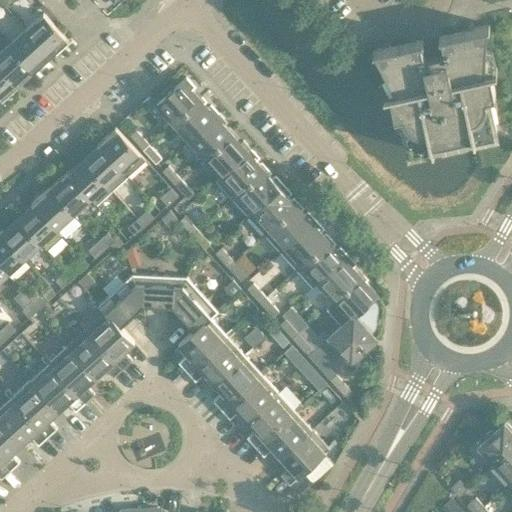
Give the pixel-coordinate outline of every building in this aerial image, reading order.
[(50,56),(68,40),(43,12),(25,28),(50,56)] [(421,50),(419,39),(372,49),(373,51),(375,51),(395,89),(383,91),(383,93),(390,92),(395,114),(401,112),(410,150),(431,145),(432,149),(434,149),(432,141),(472,132),(473,140),(475,140),(474,136),(496,131),(488,94),(495,92),(490,70),(496,69),(496,67),(484,69),(487,26),(489,26),(489,24),(442,34),(444,45),(421,50)] [(25,28),(8,44),(31,69),(30,70),(32,72),(50,56),(25,28)] [(0,66),(15,83),(30,70),(31,69),(8,44),(0,51),(0,66)] [(0,96),(15,83),(0,66),(0,96)] [(173,121),(199,98),(182,79),(174,87),(171,84),(163,92),(165,95),(157,103),(173,121)] [(208,108),(199,98),(173,121),(189,139),(218,113),(211,105),(208,108)] [(189,139),(206,157),(231,134),(222,124),(226,121),(218,113),(189,139)] [(115,126),(98,142),(128,175),(145,159),(115,126)] [(143,148),(149,143),(136,129),(130,135),(143,148)] [(240,143),(231,134),(206,157),(222,175),(250,148),(243,140),(240,143)] [(99,145),(84,159),(112,190),(128,175),(98,142),(97,143),(99,145)] [(161,157),(149,143),(143,148),(156,162),(161,157)] [(258,157),(250,148),(222,175),(216,180),(232,198),(263,169),(255,159),(258,157)] [(112,190),(84,159),(69,173),(68,174),(90,198),(96,204),(112,190)] [(175,184),(181,179),(169,165),(163,171),(175,184)] [(272,179),(263,169),(232,198),(248,215),(254,210),(283,184),(275,176),(272,179)] [(67,170),(49,187),(73,214),(90,198),(68,174),(69,173),(67,170)] [(193,192),(181,179),(175,184),(188,198),(193,192)] [(254,210),(270,228),(296,205),(287,195),(290,192),(283,184),(254,210)] [(31,203),(33,205),(34,204),(57,229),(73,214),(49,187),(31,203)] [(171,187),(160,197),(167,205),(178,195),(171,187)] [(57,229),(34,204),(33,205),(18,219),(41,244),(41,243),(46,249),(62,235),(57,229)] [(304,214),(296,205),(270,228),(286,246),(315,219),(307,211),(304,214)] [(147,209),(137,218),(144,226),(154,217),(147,209)] [(169,210),(161,218),(169,227),(177,219),(169,210)] [(179,220),(192,234),(197,229),(185,215),(179,220)] [(134,234),(144,226),(137,218),(127,227),(134,234)] [(24,258),(41,244),(18,219),(3,232),(2,233),(24,258)] [(280,251),(296,269),(328,240),(319,231),(322,228),(315,219),(286,246),(280,251)] [(210,243),(197,229),(192,234),(204,248),(210,243)] [(0,230),(0,265),(7,274),(24,258),(2,233),(3,232),(1,230),(0,230)] [(107,232),(98,241),(105,248),(114,239),(107,232)] [(337,250),(328,240),(296,269),(312,287),(318,281),(347,255),(340,247),(337,250)] [(95,257),(105,248),(98,241),(88,249),(95,257)] [(215,252),(228,266),(234,261),(221,247),(215,252)] [(335,299),(360,276),(352,266),(355,263),(347,255),(318,281),(335,299)] [(246,275),(234,261),(228,266),(240,280),(246,275)] [(65,270),(72,278),(82,269),(75,262),(65,270)] [(62,287),(72,278),(65,270),(55,279),(62,287)] [(85,289),(94,281),(86,273),(77,281),(85,289)] [(97,305),(104,312),(105,311),(119,327),(120,326),(144,305),(132,273),(97,305)] [(144,305),(172,306),(187,276),(132,273),(144,305)] [(187,276),(172,306),(193,329),(194,330),(210,316),(211,317),(218,310),(187,276)] [(377,294),(360,276),(335,299),(350,316),(351,317),(373,297),(377,294)] [(232,296),(241,288),(233,279),(224,288),(232,296)] [(247,288),(260,302),(266,296),(253,282),(247,288)] [(32,301),(39,308),(48,300),(41,292),(32,301)] [(278,310),(266,296),(260,302),(273,316),(278,310)] [(378,306),(373,297),(351,317),(350,316),(308,355),(344,394),(350,389),(327,363),(342,349),(351,359),(375,337),(371,333),(377,324),(378,306)] [(29,317),(39,308),(32,301),(22,309),(29,317)] [(45,305),(39,310),(44,316),(47,314),(48,308),(45,305)] [(134,341),(120,326),(119,327),(105,311),(104,312),(86,328),(123,368),(132,359),(124,350),(134,341)] [(227,335),(211,317),(210,316),(194,330),(193,329),(178,343),(187,354),(178,362),(187,371),(227,335)] [(280,323),(292,337),(298,332),(285,318),(280,323)] [(0,329),(0,331),(6,338),(15,329),(8,322),(0,329)] [(113,377),(123,368),(86,328),(67,345),(96,376),(105,368),(113,377)] [(311,346),(298,332),(292,337),(305,351),(311,346)] [(213,382),(244,353),(227,335),(187,371),(195,381),(204,373),(213,382)] [(67,345),(48,362),(85,402),(94,394),(86,385),(96,376),(67,345)] [(292,345),(284,352),(290,358),(297,351),(292,345)] [(212,399),(221,409),(261,372),(244,353),(213,382),(221,391),(212,399)] [(76,411),(85,402),(48,362),(30,379),(58,410),(67,402),(76,411)] [(238,410),(247,419),(278,391),(261,372),(221,409),(230,418),(238,410)] [(30,379),(11,396),(48,436),(57,427),(49,419),(58,410),(30,379)] [(246,437),(255,446),(295,410),(278,391),(247,419),(255,429),(246,437)] [(48,436),(11,396),(0,405),(0,420),(21,444),(30,436),(38,445),(48,436)] [(272,448),(281,457),(312,428),(295,410),(255,446),(263,456),(272,448)] [(12,452),(21,444),(0,420),(0,458),(10,470),(20,461),(12,452)] [(478,446),(494,464),(511,447),(511,427),(505,420),(499,425),(500,425),(493,431),(492,430),(490,430),(485,434),(485,437),(486,438),(478,446)] [(330,448),(312,428),(281,457),(289,466),(280,474),(289,484),(303,472),(324,453),(330,448)] [(511,447),(494,464),(510,482),(511,479),(511,447)] [(324,453),(303,472),(312,482),(333,464),(324,453)] [(0,477),(1,478),(10,470),(0,458),(0,477)] [(459,496),(467,488),(459,479),(450,487),(459,496)] [(467,505),(472,511),(476,511),(484,506),(476,497),(467,505)] [(451,498),(442,507),(446,511),(455,502),(451,498)]
